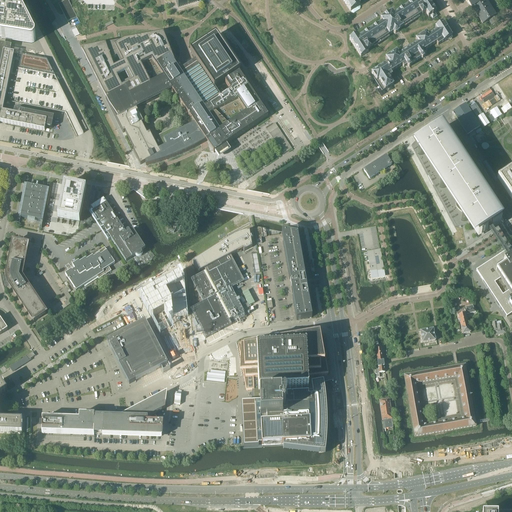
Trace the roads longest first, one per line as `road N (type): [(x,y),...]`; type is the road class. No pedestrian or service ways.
road 1 (tertiary): [(15,159),(262,208)]
road 2 (unclassified): [(511,54),(313,188)]
road 3 (unclassified): [(321,195),(511,65)]
road 4 (secondary): [(366,493),(150,488)]
road 5 (secondary): [(172,500),(371,507)]
road 6 (tertiary): [(334,323),(347,444),(366,493)]
road 7 (tertiary): [(381,490),(357,436),(343,322)]
road 8 (secondary): [(0,487),(172,500)]
road 9 (residential): [(180,365),(238,334),(334,323)]
road 10 (secondary): [(150,488),(0,476)]
road 11 (secondary): [(511,463),(381,490)]
road 12 (secondary): [(386,503),(511,476)]
